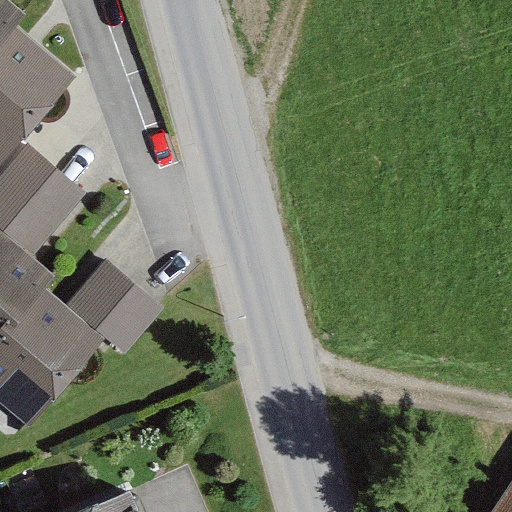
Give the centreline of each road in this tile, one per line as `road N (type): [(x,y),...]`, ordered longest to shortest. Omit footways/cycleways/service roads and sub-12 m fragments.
road 1 (tertiary): [(183,0),(226,198),(314,511)]
road 2 (track): [(211,129),(288,31),(297,0)]
